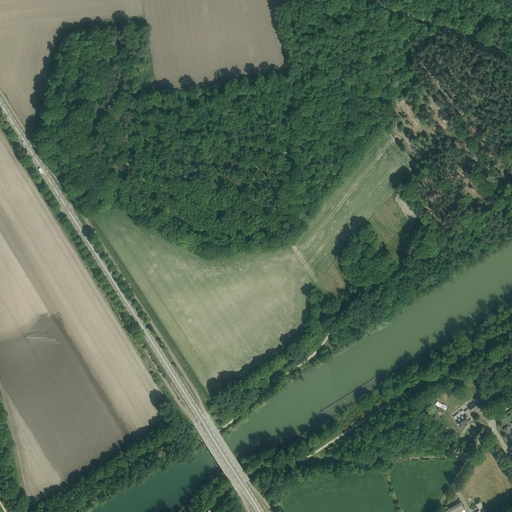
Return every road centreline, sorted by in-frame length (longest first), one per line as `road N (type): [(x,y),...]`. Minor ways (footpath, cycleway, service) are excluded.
road 1 (primary): [(260,511),(0,102)]
road 2 (track): [(304,459),(471,455)]
road 3 (unclassified): [(511,57),(366,0)]
